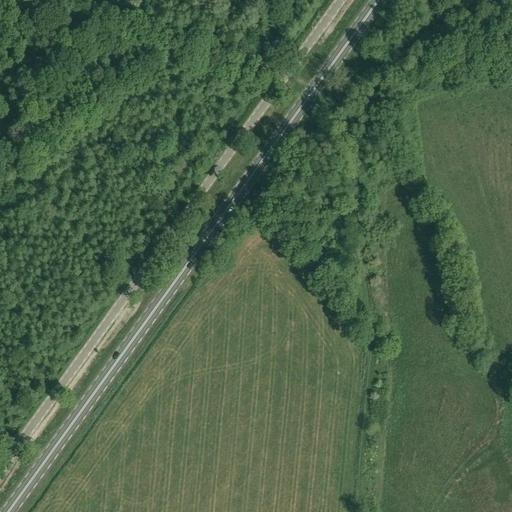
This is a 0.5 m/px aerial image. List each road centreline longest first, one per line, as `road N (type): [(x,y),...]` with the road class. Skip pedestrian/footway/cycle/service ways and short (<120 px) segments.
road 1 (primary): [(10,511),(380,0)]
road 2 (unclassified): [(0,473),(340,0)]
road 3 (track): [(313,92),(286,73),(77,0)]
